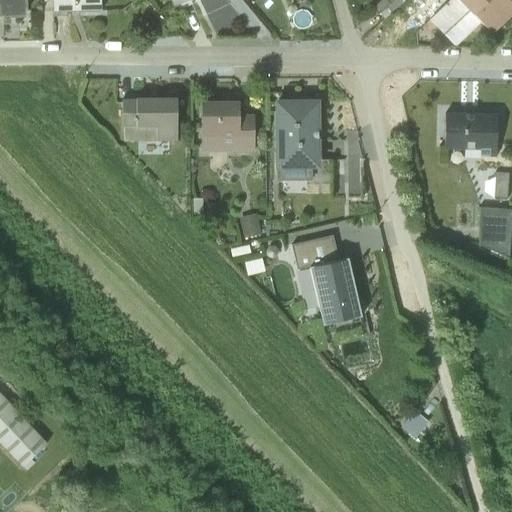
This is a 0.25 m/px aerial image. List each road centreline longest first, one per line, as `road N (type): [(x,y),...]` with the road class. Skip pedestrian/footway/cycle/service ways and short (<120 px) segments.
road 1 (residential): [(482,511),(354,58)]
road 2 (residential): [(354,58),(0,56)]
road 3 (residential): [(511,61),(354,58)]
